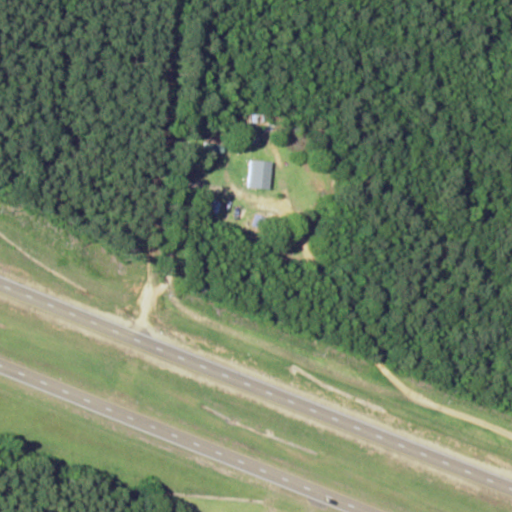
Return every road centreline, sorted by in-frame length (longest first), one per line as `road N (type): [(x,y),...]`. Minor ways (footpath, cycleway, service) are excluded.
road 1 (trunk): [(511,487),(0,286)]
road 2 (trunk): [(0,366),(369,511)]
road 3 (residential): [(145,340),(152,0)]
